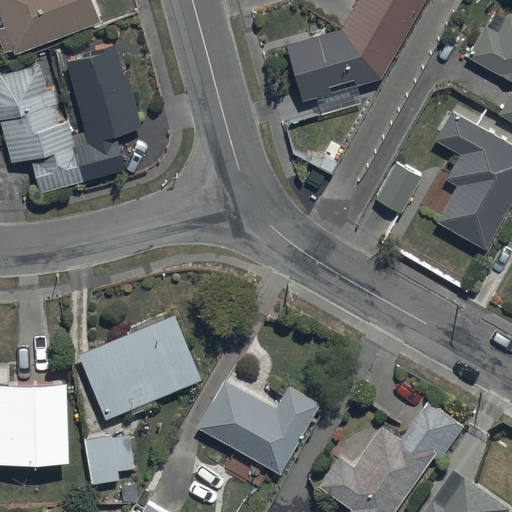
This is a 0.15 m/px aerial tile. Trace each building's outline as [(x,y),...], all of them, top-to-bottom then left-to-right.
[(13,48),(15,52),(100,22),(91,0),(0,0),(0,17),(3,27),(0,28),(0,45),(3,52),(13,48)] [(356,0),(342,29),(283,43),(297,100),(316,96),(320,114),(362,104),(357,85),(384,79),(425,0),(356,0)] [(511,16),(508,15),(499,32),(486,25),(468,57),(511,81),(511,91),(500,114),(511,120),(511,16)] [(33,157),(41,191),(125,169),(117,137),(143,130),(128,73),(123,74),(116,46),(66,59),(87,142),(74,146),(67,119),(60,121),(55,105),(58,104),(54,88),(47,90),(40,65),(0,75),(0,118),(10,162),(33,157)] [(440,216),(437,221),(485,248),(511,200),(511,144),(451,110),(434,140),(459,154),(448,174),(441,170),(421,205),(440,216)] [(422,178),(396,162),(375,196),(401,212),(422,178)] [(175,314),(77,354),(103,419),(129,409),(132,416),(158,405),(155,398),(201,379),(175,314)] [(221,380),(195,427),(280,473),(318,403),(288,387),(276,410),(221,380)] [(68,382),(0,383),(0,459),(68,459),(68,382)] [(396,511),(464,426),(430,400),(400,438),(384,425),(353,465),(342,456),(319,485),(352,511),(351,511),(396,511)] [(84,440),(91,484),(118,480),(117,471),(135,468),(130,433),(84,440)] [(500,511),(456,480),(433,511),(500,511)] [(165,511),(148,502),(142,511),(165,511)]
